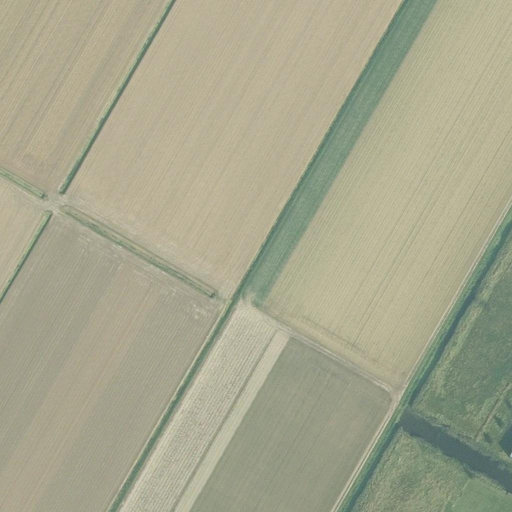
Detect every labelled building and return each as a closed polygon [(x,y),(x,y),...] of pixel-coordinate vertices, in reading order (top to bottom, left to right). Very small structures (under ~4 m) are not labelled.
[(396,452),(388,465),(396,471),(404,457),(396,452)] [(404,457),(396,471),(405,476),(413,462),(404,457)] [(413,462),(405,476),(414,481),(422,467),(413,462)] [(388,465),(380,479),(388,484),(396,471),(388,465)] [(422,467),(414,481),(422,486),(430,472),(422,467)] [(396,471),(388,484),(397,489),(405,476),(396,471)] [(430,472),(422,486),(431,491),(439,477),(430,472)] [(405,476),(397,489),(406,494),(414,481),(405,476)] [(439,477),(431,491),(440,496),(448,482),(439,477)] [(414,481),(406,494),(414,499),(422,486),(414,481)] [(448,482),(440,496),(448,501),(456,487),(448,482)] [(422,486),(414,499),(423,504),(431,491),(422,486)] [(456,487),(448,501),(457,506),(465,492),(456,487)] [(431,491),(423,504),(432,509),(440,496),(431,491)] [(465,492),(457,506),(466,510),(474,497),(465,492)] [(440,496),(432,509),(436,511),(441,511),(448,501),(440,496)] [(370,497),(362,510),(364,511),(372,511),(378,502),(370,497)] [(474,497),(466,510),(468,511),(478,511),(484,503),(474,497)] [(448,501),(441,511),(453,511),(457,506),(448,501)] [(378,502),(372,511),(384,511),(387,507),(378,502)]
